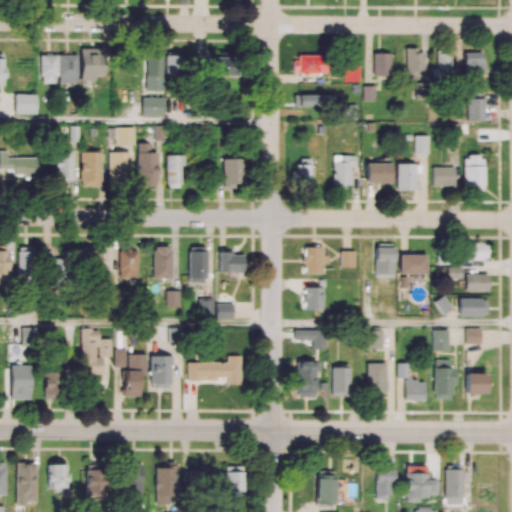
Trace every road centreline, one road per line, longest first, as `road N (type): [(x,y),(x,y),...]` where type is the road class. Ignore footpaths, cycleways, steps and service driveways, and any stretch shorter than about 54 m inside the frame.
road 1 (residential): [(511,26),(0,22)]
road 2 (tertiary): [(511,432),(0,428)]
road 3 (residential): [(511,219),(0,216)]
road 4 (residential): [(273,511),(271,0)]
